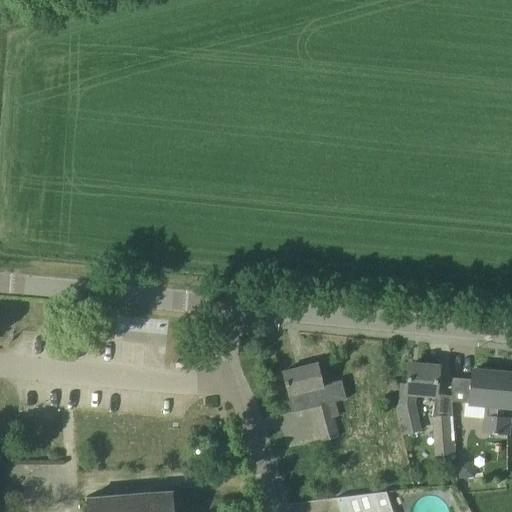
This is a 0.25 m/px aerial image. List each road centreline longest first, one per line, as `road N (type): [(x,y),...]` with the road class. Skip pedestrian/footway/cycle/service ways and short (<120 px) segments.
road 1 (tertiary): [(511,331),(216,302)]
road 2 (residential): [(225,380),(0,366)]
road 3 (tertiary): [(216,302),(0,283)]
road 4 (residential): [(273,511),(225,380)]
